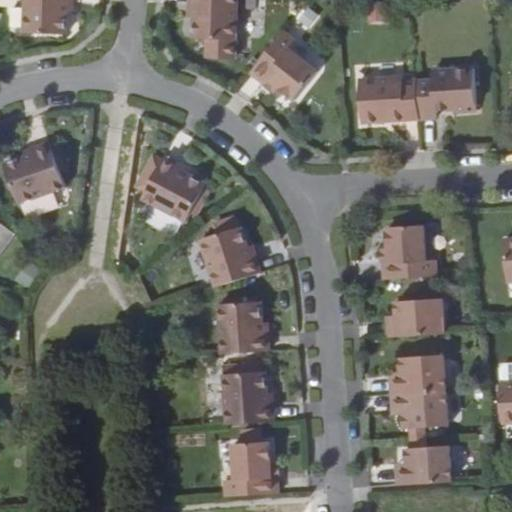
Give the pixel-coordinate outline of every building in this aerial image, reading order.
[(34,0),(34,31),(76,31),(77,9),(76,0),(34,0)] [(230,0),(181,0),(181,1),(187,1),(187,16),(187,37),(229,39),(230,0)] [(262,0),(263,19),(289,18),(288,0),(262,0)] [(278,30),(245,71),(260,83),(265,77),(276,86),(292,99),(314,71),(285,48),(291,40),(278,30)] [(413,80),(415,118),(434,117),(433,110),(450,108),(451,112),(474,110),(471,67),(431,69),(431,79),(413,80)] [(265,77),(260,83),(271,92),(276,86),(265,77)] [(359,122),(415,118),(413,80),(400,81),(400,78),(357,80),(359,122)] [(47,144),(35,149),(13,157),(29,197),(75,179),(70,165),(75,163),(78,158),(70,133),(60,137),(59,134),(44,140),(47,144)] [(33,144),(35,149),(47,144),(44,140),(33,144)] [(149,161),(143,173),(152,177),(144,194),(142,200),(187,221),(205,184),(186,175),(172,169),(175,164),(161,158),(160,161),(154,158),(149,161)] [(188,171),(175,164),(172,169),(186,175),(188,171)] [(152,177),(143,173),(137,186),(138,191),(144,194),(152,177)] [(381,260),(383,278),(434,275),(433,258),(422,259),(420,222),(385,224),(387,245),(388,260),(381,260)] [(202,236),(216,284),(262,271),(258,256),(251,257),(247,244),(241,224),(202,236)] [(254,242),(247,244),(251,257),(258,256),(254,242)] [(386,320),(387,336),(441,332),(438,295),(394,298),(395,312),(396,319),(386,320)] [(221,301),(224,351),(271,348),(270,332),(264,332),(263,317),(263,299),(221,301)] [(389,378),(390,392),(445,389),(443,352),(399,355),(400,369),(400,377),(389,378)] [(511,356),(503,358),(499,362),(500,376),(498,376),(502,416),(511,415),(511,356)] [(266,360),(244,361),(244,371),(267,370),(266,360)] [(225,361),(227,423),(275,420),(274,404),(269,405),(268,388),(267,370),(244,371),(244,361),(225,361)] [(389,370),(389,378),(400,377),(400,369),(389,370)] [(445,389),(390,392),(391,409),(403,408),(404,414),(404,426),(409,426),(425,425),(448,423),(445,389)] [(409,426),(409,437),(426,435),(425,425),(409,426)] [(426,435),(409,437),(410,446),(426,445),(426,435)] [(226,481),(227,496),(280,493),(279,477),(273,477),(272,462),(270,440),(234,442),(236,480),(226,481)] [(396,468),(397,484),(452,480),(449,444),(426,445),(410,446),(406,446),(407,461),(408,467),(396,468)]
